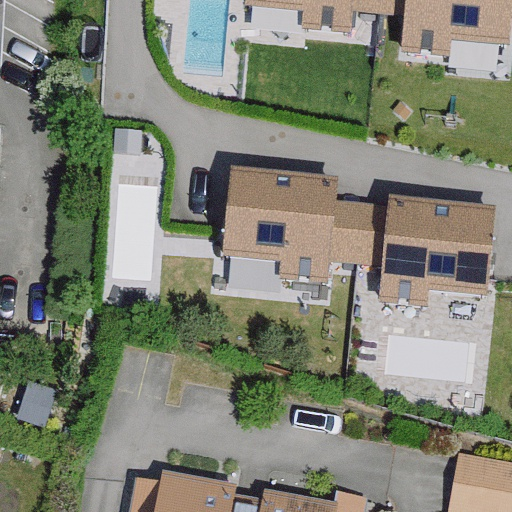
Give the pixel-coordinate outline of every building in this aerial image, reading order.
[(511,0),(243,0),(242,14),(303,21),(302,34),(353,40),(356,13),(407,19),(403,56),(448,62),(451,43),(511,50),(511,0)] [(0,291),(13,130),(0,128),(0,291)] [(338,183),(228,169),(217,261),(279,268),(277,281),(329,287),(332,260),(383,266),(378,303),(424,309),(426,290),(488,297),(498,211),(391,198),(389,210),(336,204),(338,183)] [(511,511),(511,456),(459,451),(452,511),(511,511)] [(346,511),(347,505),(171,472),(163,511),(346,511)]
